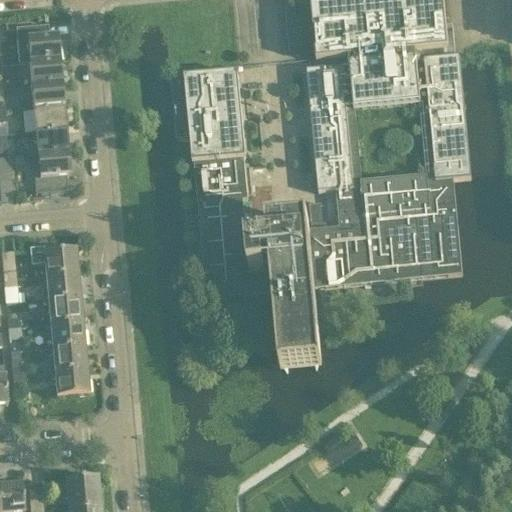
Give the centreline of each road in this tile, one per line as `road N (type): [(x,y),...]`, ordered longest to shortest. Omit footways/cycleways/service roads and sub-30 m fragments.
road 1 (residential): [(123,447),(104,216)]
road 2 (residential): [(104,216),(87,0)]
road 3 (residential): [(0,456),(123,447)]
